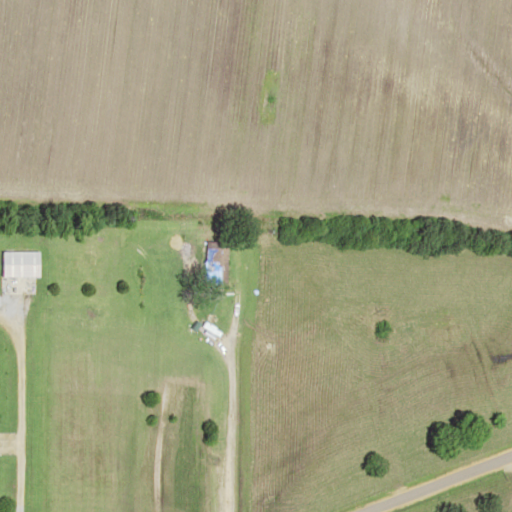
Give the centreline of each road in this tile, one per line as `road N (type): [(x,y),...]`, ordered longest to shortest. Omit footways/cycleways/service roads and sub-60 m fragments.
road 1 (residential): [(207,511),(218,264),(199,235),(56,232)]
road 2 (residential): [(377,511),(511,457)]
